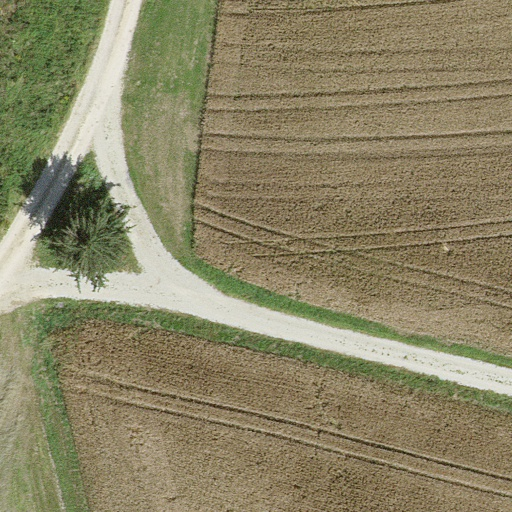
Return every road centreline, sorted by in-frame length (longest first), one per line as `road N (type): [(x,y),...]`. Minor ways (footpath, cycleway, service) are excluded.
road 1 (track): [(511,387),(181,299),(66,287),(0,291)]
road 2 (track): [(122,0),(87,124),(0,277)]
road 3 (track): [(64,511),(38,410),(0,313)]
road 4 (track): [(181,299),(139,257),(87,124)]
